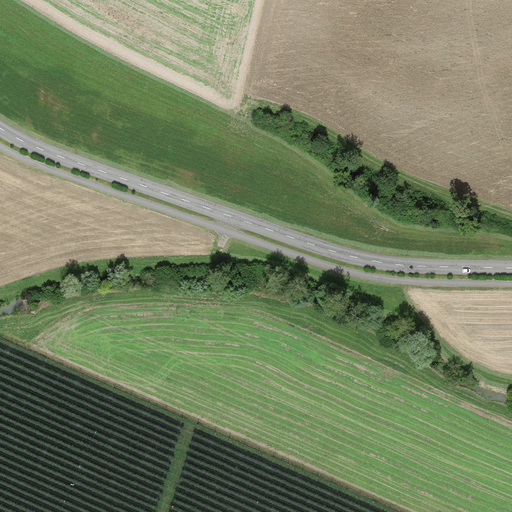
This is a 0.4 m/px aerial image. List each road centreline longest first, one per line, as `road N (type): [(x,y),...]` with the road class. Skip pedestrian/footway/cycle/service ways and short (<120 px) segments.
road 1 (tertiary): [(511,269),(403,266),(343,254),(62,158),(0,129)]
road 2 (track): [(511,284),(364,277),(304,261),(0,147)]
